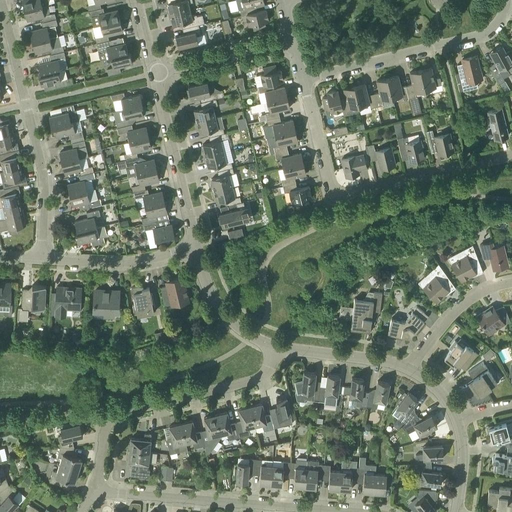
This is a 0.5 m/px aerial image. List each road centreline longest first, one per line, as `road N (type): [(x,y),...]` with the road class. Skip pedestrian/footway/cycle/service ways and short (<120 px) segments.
road 1 (residential): [(511,156),(332,199),(302,77)]
road 2 (residential): [(42,263),(42,176),(0,0)]
road 3 (residential): [(94,491),(108,425),(122,413),(254,386),(279,348)]
road 4 (residential): [(341,511),(94,491)]
road 5 (residential): [(302,77),(486,31),(504,0)]
road 6 (residential): [(194,252),(154,73)]
road 7 (residential): [(42,263),(126,267),(194,252)]
road 8 (residential): [(293,41),(154,73)]
road 9 (residential): [(403,368),(475,294),(511,283)]
road 10 (residential): [(279,348),(226,320),(194,252)]
road 11 (residential): [(403,368),(279,348)]
